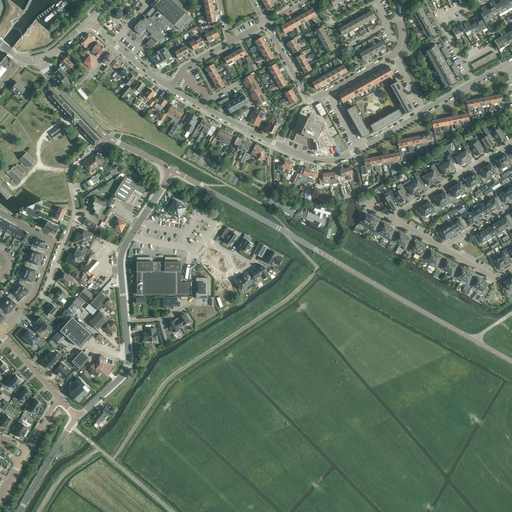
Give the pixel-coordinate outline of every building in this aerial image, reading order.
[(145,31),(151,37),(145,43),(151,48),(158,40),(159,41),(165,36),(164,35),(174,25),(180,30),(191,18),(184,12),(187,8),(179,1),(177,0),(156,0),(151,5),(153,7),(144,17),(133,28),(141,35),(145,31)] [(271,0),(264,4),(267,10),(274,6),(271,0)] [(508,10),(502,0),(499,0),(501,2),(498,4),(503,12),(508,10)] [(507,0),(505,0),(504,0),(502,0),(508,10),(511,7),(507,0)] [(65,1),(63,2),(45,18),(44,20),(46,22),(48,21),(67,5),(68,4),(65,1)] [(503,12),(498,4),(496,5),(493,1),(492,2),(499,15),(503,12)] [(494,17),(499,15),(492,2),(490,3),(492,7),(489,9),(494,17)] [(144,6),(141,3),(134,10),(136,13),(144,6)] [(494,17),(489,9),(487,10),(485,6),(483,7),(490,20),(494,17)] [(115,8),(114,9),(112,11),(112,16),(115,19),(120,19),(123,15),(126,18),(131,18),(134,15),(134,10),(130,7),(126,8),(123,11),(120,8),(115,8)] [(485,22),(490,20),(483,7),(481,8),(483,12),(480,14),(485,22)] [(415,17),(424,12),(421,8),(413,12),(415,17)] [(307,12),(311,19),(316,16),(312,9),(307,12)] [(366,13),(370,20),(375,17),(371,10),(366,13)] [(306,22),(311,19),(307,12),(302,15),(306,22)] [(418,21),(426,17),(424,12),(415,17),(418,21)] [(364,23),(370,20),(366,13),(361,16),(364,23)] [(300,25),(306,22),(302,15),(296,17),(300,25)] [(359,26),(364,23),(361,16),(355,19),(359,26)] [(295,27),(300,25),(296,17),(291,20),(295,27)] [(420,26),(429,21),(426,17),(418,21),(420,26)] [(486,28),(482,20),(479,21),(477,17),(475,18),(482,31),(486,28)] [(106,21),(115,27),(117,24),(109,18),(106,21)] [(477,33),(482,31),(475,18),(473,19),(475,23),(473,25),(477,33)] [(354,29),(359,26),(355,19),(350,23),(354,29)] [(290,30),(295,27),(291,20),(286,23),(290,30)] [(423,30),(431,25),(429,21),(420,26),(423,30)] [(468,38),(464,30),(461,25),(458,26),(456,22),(454,23),(461,36),(465,33),(468,38)] [(477,33),(473,25),(470,26),(468,22),(466,23),(473,35),(477,33)] [(285,33),(290,30),(286,23),(281,26),(285,33)] [(348,32),(354,29),(350,23),(344,26),(348,32)] [(456,38),(461,36),(454,23),(452,24),(453,26),(451,28),(456,38)] [(468,38),(473,35),(466,23),(464,24),(466,28),(464,30),(468,38)] [(425,34),(434,30),(431,25),(423,30),(425,34)] [(343,36),(348,32),(344,26),(339,29),(343,36)] [(198,28),(202,36),(205,34),(209,42),(214,39),(210,31),(205,34),(205,33),(201,27),(198,28)] [(318,37),(325,32),(322,27),(315,31),(318,37)] [(214,39),(219,36),(215,29),(210,31),(214,39)] [(192,39),(194,38),(190,30),(188,31),(183,34),(182,34),(183,36),(184,36),(184,35),(185,35),(185,34),(188,32),(188,33),(189,32),(189,33),(192,39)] [(428,39),(436,34),(434,30),(425,34),(428,39)] [(511,42),(511,37),(509,32),(506,34),(504,30),(502,31),(509,44),(511,42)] [(504,47),(509,44),(502,31),(499,32),(502,36),(499,38),(504,47)] [(321,42),(328,38),(325,32),(318,37),(321,42)] [(96,40),(92,37),(88,33),(80,43),(88,50),(96,40)] [(504,47),(499,38),(496,39),(494,35),(492,37),(499,49),(504,47)] [(199,47),(204,44),(200,37),(195,40),(199,47)] [(258,46),(265,42),(262,37),(255,40),(258,46)] [(324,47),(331,43),(328,38),(321,42),(324,47)] [(290,48),(298,44),(295,39),(287,43),(290,48)] [(194,50),(199,47),(195,40),(190,43),(194,50)] [(376,44),(380,51),(385,48),(382,41),(376,44)] [(261,51),(268,47),(265,42),(258,46),(261,51)] [(98,43),(91,51),(98,57),(105,49),(104,48),(98,43)] [(324,47),(327,53),(334,49),(331,43),(324,47)] [(293,53),(301,49),(298,44),(290,48),(293,53)] [(374,54),(380,51),(376,44),(370,47),(374,54)] [(427,56),(437,50),(435,46),(437,46),(436,44),(430,47),(431,49),(425,52),(427,56)] [(180,49),(184,56),(189,53),(185,46),(180,49)] [(172,58),(171,57),(172,57),(166,47),(149,56),(152,62),(155,61),(159,69),(174,61),(173,60),(175,59),(174,57),(172,58)] [(264,56),(271,52),(268,47),(261,51),(264,56)] [(369,57),(374,54),(370,47),(365,50),(369,57)] [(240,58),(246,55),(242,48),(236,51),(240,58)] [(178,59),(184,56),(180,49),(173,52),(177,59),(178,58),(178,59)] [(79,61),(78,63),(83,67),(89,72),(90,71),(97,62),(96,61),(98,57),(91,51),(89,50),(87,53),(80,60),(79,61)] [(363,61),(369,57),(365,50),(360,53),(363,61)] [(439,54),(438,51),(437,50),(427,56),(429,60),(439,54)] [(244,66),(240,58),(236,51),(230,55),(234,62),(237,60),(241,67),(244,66)] [(271,52),(264,56),(267,62),(274,58),(271,52)] [(107,53),(101,61),(106,65),(102,70),(105,72),(110,65),(114,60),(112,58),(113,57),(112,56),(112,55),(109,53),(109,54),(107,53)] [(299,63),(306,59),(303,54),(296,57),(299,63)] [(431,63),(441,57),(439,54),(429,60),(431,63)] [(224,58),(226,62),(224,63),(232,78),(235,76),(230,67),(229,67),(228,65),(234,62),(230,55),(224,58)] [(443,61),(443,60),(441,57),(431,63),(432,67),(443,61)] [(66,73),(69,69),(74,65),(66,58),(58,66),(60,67),(64,71),(66,73)] [(301,68),(309,64),(306,59),(299,63),(301,68)] [(115,78),(120,71),(118,69),(121,65),(115,60),(111,65),(117,70),(114,73),(115,74),(113,76),(115,78)] [(434,70),(445,64),(443,61),(432,67),(434,70)] [(209,73),(216,69),(213,64),(206,68),(209,73)] [(271,73),(278,69),(275,64),(268,68),(271,73)] [(304,73),(312,69),(309,64),(301,68),(304,73)] [(436,74),(447,68),(445,64),(434,70),(436,74)] [(338,68),(342,75),(347,72),(343,65),(338,68)] [(388,66),(384,68),(389,77),(393,74),(388,66)] [(66,86),(69,83),(67,80),(69,78),(65,74),(66,73),(64,71),(60,67),(55,73),(60,78),(59,79),(63,83),(66,86)] [(123,78),(125,79),(130,73),(124,68),(119,74),(118,76),(117,75),(115,78),(113,80),(115,82),(117,79),(118,77),(120,79),(123,78)] [(337,78),(342,75),(338,68),(333,71),(337,78)] [(381,69),(380,70),(385,79),(389,77),(384,68),(381,70),(381,69)] [(438,77),(449,71),(447,68),(436,74),(438,77)] [(212,79),(219,74),(216,69),(209,73),(212,79)] [(274,78),(281,74),(278,69),(271,73),(274,78)] [(378,71),(376,73),(381,82),(385,79),(380,70),(378,71)] [(331,81),(337,78),(333,71),(328,74),(331,81)] [(440,81),(451,75),(449,71),(438,77),(440,81)] [(373,74),(371,75),(377,84),(381,82),(376,73),(373,74)] [(129,86),(135,78),(134,77),(134,76),(132,74),(131,75),(130,74),(125,81),(124,80),(121,84),(124,86),(126,83),(129,86)] [(214,84),(222,80),(219,74),(212,79),(214,84)] [(245,87),(256,81),(252,74),(242,80),(244,82),(243,83),(245,87)] [(277,84),(284,80),(281,74),(274,78),(277,84)] [(326,84),(331,81),(328,74),(322,77),(326,84)] [(225,80),(230,77),(229,75),(222,79),(222,80),(214,84),(217,89),(225,85),(222,81),(224,79),(225,80)] [(370,76),(367,78),(372,86),(377,84),(371,75),(370,76)] [(442,85),(453,79),(451,75),(440,81),(442,85)] [(321,87),(326,84),(322,77),(317,79),(321,87)] [(365,79),(363,80),(368,89),(372,86),(367,78),(365,79)] [(316,90),(321,87),(317,79),(312,82),(316,90)] [(453,79),(442,85),(444,88),(451,84),(452,86),(457,83),(456,82),(456,81),(455,82),(453,79)] [(277,84),(280,89),(287,85),(284,80),(277,84)] [(362,81),(359,82),(364,91),(368,89),(363,80),(361,81),(362,81)] [(17,82),(15,81),(13,84),(14,86),(11,89),(15,93),(21,85),(17,82)] [(138,93),(139,92),(145,85),(140,81),(132,90),(130,89),(128,92),(130,94),(131,94),(132,95),(136,91),(138,93)] [(250,93),(259,87),(256,81),(245,87),(248,91),(250,93)] [(390,85),(396,95),(403,91),(397,81),(390,85)] [(356,84),(355,84),(360,93),(364,91),(359,82),(356,84)] [(353,86),(351,87),(356,96),(360,93),(355,84),(353,85),(353,86)] [(21,85),(15,93),(19,96),(23,92),(24,94),(27,90),(25,89),(21,85)] [(123,98),(130,88),(128,86),(121,96),(123,98)] [(253,100),(263,94),(259,87),(250,93),(251,95),(250,96),(253,100)] [(348,88),(346,89),(351,98),(356,96),(351,87),(348,89),(348,88)] [(149,98),(150,99),(155,93),(150,89),(146,94),(144,92),(142,96),(145,99),(146,98),(148,99),(149,98)] [(288,98),(295,94),(292,89),(285,93),(288,98)] [(345,90),(342,92),(347,101),(351,98),(346,89),(345,90)] [(396,95),(401,104),(408,100),(403,91),(396,95)] [(50,93),(47,95),(46,94),(45,95),(46,96),(47,95),(49,97),(49,96),(57,105),(57,106),(61,110),(69,119),(75,124),(83,133),(87,138),(95,146),(100,141),(90,131),(79,119),(80,119),(75,114),(74,114),(54,92),(51,95),(50,93)] [(342,92),(338,94),(343,103),(347,101),(342,92)] [(230,113),(248,103),(244,94),(230,102),(228,97),(218,103),(221,108),(226,105),(227,108),(225,109),(226,111),(229,110),(230,113)] [(263,94),(253,100),(255,104),(256,104),(257,106),(267,101),(263,94)] [(295,94),(288,98),(291,104),(298,100),(295,94)] [(163,107),(167,102),(162,98),(158,103),(158,104),(155,102),(152,107),(155,109),(157,106),(158,107),(159,105),(162,108),(163,107)] [(408,100),(401,104),(406,114),(413,110),(408,100)] [(326,113),(320,103),(315,106),(321,116),(326,113)] [(173,117),(178,109),(175,107),(172,105),(168,112),(172,114),(171,116),(173,117)] [(354,106),(347,110),(352,119),(359,115),(354,106)] [(252,114),(252,115),(261,120),(261,119),(260,119),(262,116),(263,117),(265,113),(256,108),(255,110),(254,112),(253,112),(252,114)] [(173,117),(172,119),(178,122),(180,119),(183,113),(178,109),(173,117)] [(399,109),(389,115),(393,121),(402,116),(399,109)] [(185,130),(191,133),(197,121),(195,120),(197,118),(190,114),(185,122),(188,123),(185,130)] [(250,120),(249,122),(258,126),(260,122),(259,122),(260,119),(261,120),(252,115),(251,116),(250,117),(251,118),(250,120)] [(359,115),(352,119),(358,129),(364,125),(359,115)] [(380,120),(383,127),(393,121),(389,115),(380,120)] [(279,127),(283,118),(279,116),(275,125),(272,124),(269,130),(274,133),(277,126),(279,127)] [(324,125),(308,118),(301,133),(297,131),(293,141),(312,149),(313,149),(314,149),(315,149),(316,149),(317,149),(328,147),(321,135),(324,125)] [(203,127),(207,121),(203,119),(199,125),(197,128),(200,130),(200,129),(202,130),(203,127)] [(370,125),(374,132),(383,127),(380,120),(370,125)] [(202,130),(202,131),(207,134),(209,131),(213,124),(212,124),(208,121),(207,121),(203,127),(202,130)] [(54,139),(66,130),(61,124),(50,133),(54,139)] [(176,124),(169,134),(172,136),(179,126),(176,124)] [(213,133),(217,127),(213,124),(209,131),(207,134),(210,136),(208,140),(210,142),(213,137),(211,136),(213,133)] [(364,125),(358,129),(363,138),(370,134),(364,125)] [(487,136),(481,139),(487,149),(493,145),(491,140),(493,139),(490,133),(485,125),(482,127),(487,135),(487,136)] [(502,134),(505,132),(501,125),(497,127),(498,129),(492,133),(498,142),(504,138),(502,134)] [(223,139),(227,133),(224,131),(221,129),(216,137),(220,139),(219,140),(222,141),(223,139)] [(225,149),(228,150),(228,151),(232,142),(230,141),(233,136),(227,133),(223,139),(229,143),(228,145),(225,149)] [(426,135),(427,142),(431,142),(432,146),(434,146),(433,141),(432,134),(426,135)] [(237,149),(242,140),(237,137),(234,145),(233,147),(237,149)] [(409,153),(412,153),(410,146),(409,138),(403,139),(405,147),(408,146),(409,153)] [(242,151),(246,142),(246,141),(246,142),(242,140),(237,149),(242,151)] [(476,156),(482,152),(480,148),(483,146),(478,140),(476,141),(476,142),(470,146),(476,156)] [(247,155),(249,152),(248,151),(251,144),(246,142),(242,151),(246,153),(245,155),(244,154),(240,162),(243,163),(247,155)] [(256,146),(255,145),(251,154),(256,156),(260,148),(259,147),(257,146),(256,146)] [(460,153),(466,162),(467,161),(468,162),(469,161),(470,161),(470,159),(471,159),(468,154),(471,152),(466,145),(464,147),(465,149),(460,153)] [(264,150),(260,148),(256,156),(257,157),(258,166),(261,165),(260,159),(265,159),(264,150)] [(103,158),(104,157),(99,151),(96,155),(99,158),(98,159),(103,165),(102,163),(103,162),(106,164),(107,162),(105,161),(104,161),(105,160),(103,158)] [(35,161),(26,153),(20,159),(29,168),(35,161)] [(398,153),(393,154),(394,162),(398,161),(399,168),(401,167),(400,160),(398,153)] [(465,163),(466,162),(460,153),(454,156),(452,153),(450,154),(453,160),(454,161),(456,159),(460,166),(461,165),(463,165),(464,165),(464,164),(465,163)] [(103,165),(98,159),(94,154),(88,159),(97,170),(103,165)] [(450,161),(453,160),(450,154),(447,156),(449,159),(444,163),(450,172),(451,171),(452,172),(453,171),(454,171),(454,169),(455,169),(450,161)] [(511,158),(509,159),(506,154),(505,155),(504,155),(502,156),(501,157),(506,166),(511,163),(511,164),(511,158)] [(377,165),(377,164),(375,157),(370,158),(371,167),(372,167),(375,166),(376,172),(378,172),(377,165)] [(501,169),(506,166),(501,157),(500,158),(499,158),(497,159),(496,160),(496,161),(499,165),(496,167),(500,174),(503,172),(501,169)] [(365,166),(361,167),(362,174),(368,173),(367,170),(372,169),(372,167),(371,167),(370,158),(364,159),(365,166)] [(92,174),(97,170),(88,159),(83,163),(92,174)] [(121,161),(120,163),(121,164),(128,168),(130,163),(123,159),(122,162),(121,161)] [(283,175),(288,161),(283,159),(281,163),(280,163),(277,170),(281,172),(280,174),(283,175)] [(289,161),(283,175),(284,175),(287,176),(288,174),(291,175),(293,171),(291,170),(294,163),(293,162),(291,161),(291,162),(289,161)] [(448,173),(450,172),(444,163),(438,166),(436,163),(434,165),(437,169),(439,168),(444,176),(445,175),(446,175),(447,175),(448,174),(448,173)] [(500,174),(496,167),(493,169),(490,164),(489,164),(487,165),(486,166),(485,167),(491,176),(496,173),(497,175),(500,174)] [(7,174),(18,183),(25,176),(23,174),(24,172),(17,165),(15,167),(14,166),(7,174)] [(438,171),(437,169),(434,165),(431,166),(432,167),(430,169),(431,171),(428,173),(433,182),(435,181),(436,182),(437,181),(438,181),(438,179),(439,179),(435,173),(438,171)] [(119,167),(110,170),(112,176),(121,173),(119,167)] [(299,174),(295,184),(299,185),(301,179),(306,181),(307,177),(310,169),(305,167),(305,168),(302,167),(299,174)] [(345,169),(347,175),(350,181),(352,181),(350,175),(353,173),(351,167),(345,169)] [(486,179),(491,176),(485,167),(483,167),(481,168),(481,170),(480,170),(483,175),(481,177),(485,183),(488,181),(486,179)] [(313,179),(315,171),(310,169),(307,177),(306,181),(305,183),(307,184),(309,177),(313,179)] [(342,177),(345,176),(347,182),(350,181),(347,175),(345,169),(339,171),(342,177)] [(433,182),(428,173),(422,176),(420,172),(417,174),(422,181),(424,179),(428,186),(429,185),(430,185),(431,185),(432,184),(432,183),(433,182)] [(323,176),(319,177),(320,185),(330,183),(330,182),(328,173),(322,174),(323,176)] [(485,183),(481,177),(478,178),(475,173),(474,174),(473,174),(471,175),(471,176),(470,176),(475,185),(480,182),(482,185),(485,183)] [(419,183),(422,181),(417,174),(415,175),(417,179),(411,183),(417,192),(418,192),(419,192),(421,192),(421,191),(422,190),(423,189),(419,183)] [(87,181),(90,186),(100,180),(97,175),(87,181)] [(143,194),(146,188),(126,175),(114,194),(126,202),(135,189),(143,194)] [(471,188),(475,185),(470,176),(469,177),(468,177),(466,178),(466,179),(465,180),(468,184),(465,186),(469,192),(472,191),(471,188)] [(404,183),(402,185),(406,192),(409,190),(412,196),(413,195),(414,195),(415,195),(416,194),(416,193),(417,192),(411,183),(410,180),(404,183)] [(8,191),(1,183),(0,184),(0,190),(3,188),(7,193),(4,195),(7,199),(12,195),(8,190),(8,191)] [(469,192),(465,186),(463,188),(460,183),(459,183),(458,183),(456,184),(456,185),(455,186),(460,194),(465,192),(467,194),(469,192)] [(403,194),(406,192),(402,185),(399,186),(401,189),(394,193),(400,203),(407,199),(403,194)] [(455,197),(460,194),(455,186),(454,186),(453,186),(451,187),(451,189),(450,189),(453,194),(450,195),(454,202),(457,200),(455,197)] [(386,197),(382,199),(388,210),(395,206),(391,201),(392,199),(394,197),(390,190),(384,194),(384,195),(386,197)] [(454,202),(450,195),(448,197),(445,192),(444,193),(443,192),(441,194),(440,195),(445,204),(450,201),(451,204),(454,202)] [(508,201),(510,200),(505,192),(497,196),(503,206),(508,202),(508,201)] [(440,207),(445,204),(440,195),(439,196),(437,196),(436,197),(435,198),(434,199),(437,203),(435,205),(439,211),(442,210),(440,207)] [(103,220),(105,216),(106,215),(102,213),(107,205),(94,196),(90,202),(95,205),(93,208),(96,210),(93,215),(103,220)] [(497,209),(503,206),(497,196),(489,201),(494,209),(496,208),(497,209)] [(494,209),(489,201),(488,199),(483,202),(484,204),(490,214),(492,212),(491,211),(494,209)] [(175,200),(168,210),(178,218),(186,207),(175,200)] [(439,211),(435,205),(432,207),(429,202),(427,202),(425,203),(425,204),(424,205),(430,213),(434,210),(436,213),(439,211)] [(336,208),(310,203),(307,216),(332,223),(336,208)] [(488,215),(490,214),(484,204),(480,207),(479,207),(484,215),(487,214),(488,215)] [(425,216),(430,213),(424,205),(423,205),(422,205),(420,206),(420,208),(419,208),(422,213),(419,215),(423,221),(426,219),(425,216)] [(479,207),(480,207),(478,205),(473,208),(474,210),(480,220),(482,218),(482,217),(484,215),(479,207)] [(27,207),(26,209),(28,210),(28,212),(33,215),(34,215),(34,214),(35,214),(36,214),(37,213),(27,207)] [(53,209),(52,211),(57,213),(63,215),(66,210),(59,207),(57,211),(53,209)] [(478,221),(480,220),(474,210),(470,213),(475,221),(477,220),(478,221)] [(52,211),(51,213),(56,215),(54,218),(61,221),(63,215),(57,213),(52,211)] [(371,216),(368,215),(365,213),(359,225),(363,227),(363,226),(367,228),(374,216),(371,215),(371,216)] [(473,223),(475,221),(470,213),(462,218),(468,227),(473,224),(473,223)] [(506,228),(511,224),(511,220),(508,214),(502,218),(503,219),(501,220),(506,228)] [(307,216),(304,227),(323,237),(326,228),(330,229),(332,223),(307,216)] [(375,233),(379,226),(376,225),(379,221),(376,219),(377,218),(374,216),(367,228),(375,233)] [(116,226),(115,229),(121,232),(127,223),(117,217),(113,224),(116,226)] [(462,231),(468,227),(462,218),(454,223),(459,231),(461,230),(462,231)] [(95,224),(86,219),(83,224),(92,229),(95,224)] [(501,231),(506,228),(501,220),(498,222),(498,221),(495,222),(501,231)] [(10,223),(6,221),(1,229),(6,231),(10,223)] [(43,227),(41,231),(48,235),(50,231),(55,234),(57,231),(59,227),(48,221),(44,228),(43,227)] [(502,233),(501,231),(495,222),(493,224),(494,225),(491,226),(496,234),(497,236),(502,233)] [(10,223),(6,231),(5,233),(10,236),(11,234),(15,226),(10,223)] [(457,233),(459,231),(454,223),(449,226),(455,235),(457,234),(457,233)] [(383,237),(390,226),(387,224),(386,225),(384,224),(381,228),(379,226),(375,233),(383,237)] [(455,235),(449,226),(448,224),(443,227),(444,229),(449,237),(452,235),(453,236),(455,235)] [(15,226),(11,234),(15,236),(20,228),(15,226)] [(392,228),(392,227),(390,226),(383,237),(390,242),(394,235),(392,234),(394,230),(392,228)] [(491,237),(496,234),(491,226),(488,228),(488,227),(486,228),(491,237)] [(226,240),(225,241),(231,246),(233,242),(234,243),(235,241),(235,240),(237,241),(239,237),(238,236),(232,232),(232,231),(227,227),(220,236),(226,240)] [(20,228),(15,236),(14,239),(19,241),(20,240),(25,231),(20,228)] [(323,237),(328,238),(329,239),(332,229),(330,229),(326,228),(323,237)] [(487,240),(491,237),(486,228),(484,230),(484,231),(482,232),(487,240)] [(447,238),(449,237),(444,229),(437,234),(442,243),(448,239),(447,238)] [(82,235),(78,233),(74,242),(81,245),(82,243),(88,241),(88,240),(91,241),(94,234),(84,230),(82,235)] [(20,240),(19,241),(24,244),(25,242),(30,233),(25,231),(20,240)] [(400,244),(405,235),(403,233),(402,234),(399,232),(397,237),(394,235),(390,242),(393,243),(395,241),(400,244)] [(479,245),(487,240),(482,232),(479,234),(479,233),(473,236),(479,245)] [(253,244),(247,240),(249,237),(245,235),(241,242),(244,244),(241,249),(241,248),(241,249),(247,253),(247,252),(249,250),(250,251),(252,247),(251,246),(253,244)] [(406,251),(410,244),(407,243),(410,238),(407,237),(408,236),(405,235),(400,244),(404,247),(403,249),(406,251)] [(45,242),(35,238),(33,244),(32,243),(31,247),(37,249),(38,246),(43,248),(45,242)] [(415,253),(421,243),(418,242),(418,243),(415,241),(412,246),(410,244),(406,251),(409,252),(410,250),(415,253)] [(262,257),(267,247),(260,243),(254,253),(262,257)] [(423,252),(425,247),(423,246),(423,245),(421,243),(415,253),(420,256),(419,258),(422,260),(425,253),(423,252)] [(31,250),(30,255),(29,255),(39,259),(41,253),(36,252),(37,249),(31,247),(30,250),(31,250)] [(76,250),(74,255),(70,253),(66,262),(73,265),(74,263),(80,260),(83,261),(85,254),(76,250)] [(279,255),(271,250),(265,261),(273,265),(274,262),(277,264),(281,257),(278,255),(279,255)] [(430,264),(436,252),(434,251),(433,252),(431,250),(428,255),(425,253),(422,260),(425,262),(426,263),(428,264),(429,264),(430,264)] [(506,258),(509,256),(505,250),(502,252),(504,254),(499,257),(504,266),(505,265),(506,266),(508,265),(509,263),(506,258)] [(217,252),(208,257),(211,262),(220,257),(217,252)] [(438,255),(439,254),(436,252),(430,264),(430,265),(431,266),(433,267),(434,267),(437,269),(441,262),(438,261),(441,256),(438,255)] [(39,259),(29,255),(27,261),(26,260),(25,264),(31,266),(32,263),(37,265),(39,259)] [(220,257),(211,262),(214,267),(223,262),(220,257)] [(504,266),(499,257),(494,260),(492,258),(490,260),(494,266),(496,264),(499,269),(500,269),(501,269),(503,268),(504,266)] [(446,271),(452,261),(449,260),(449,261),(446,259),(444,264),(441,262),(437,269),(440,270),(441,268),(446,271)] [(181,280),(181,261),(137,261),(137,294),(188,294),(189,294),(189,282),(181,282),(181,280)] [(453,278),(457,271),(454,270),(456,265),(454,264),(455,263),(452,261),(446,271),(451,274),(450,276),(453,278)] [(223,262),(214,267),(217,272),(226,267),(223,262)] [(24,267),(23,272),(33,276),(35,270),(30,269),(31,266),(25,264),(24,267)] [(269,275),(263,266),(251,273),(256,281),(260,279),(261,280),(269,275)] [(226,267),(217,272),(221,277),(229,272),(226,267)] [(461,282),(462,280),(467,270),(465,269),(464,270),(462,268),(459,273),(457,271),(453,278),(461,282)] [(468,287),(472,280),(470,279),(472,274),(470,273),(470,272),(467,270),(462,280),(467,283),(466,285),(468,287)] [(23,272),(21,278),(21,277),(19,281),(25,283),(26,280),(32,282),(33,276),(23,272)] [(60,279),(68,286),(73,280),(65,273),(60,279)] [(257,286),(253,280),(251,281),(248,276),(248,275),(247,276),(237,282),(237,283),(241,289),(241,290),(242,290),(251,284),(253,288),(257,286)] [(476,291),(483,279),(480,278),(480,279),(477,277),(475,282),(472,280),(468,287),(476,291)] [(196,298),(208,298),(208,278),(196,278),(196,298)] [(506,286),(503,288),(507,295),(511,291),(511,285),(508,278),(505,280),(506,281),(503,282),(506,286)] [(485,282),(486,281),(483,279),(476,291),(484,296),(488,289),(485,288),(488,283),(485,282)] [(19,283),(16,287),(24,295),(28,291),(24,287),(25,283),(19,281),(19,283)] [(234,286),(229,289),(235,297),(239,295),(234,286)] [(12,291),(9,294),(14,298),(16,296),(20,299),(24,295),(16,287),(12,291)] [(58,291),(54,296),(60,301),(66,294),(60,288),(58,290),(58,291)] [(87,300),(92,295),(92,294),(85,288),(80,294),(87,300)] [(229,289),(225,292),(230,300),(234,297),(229,289)] [(99,310),(106,303),(103,300),(106,297),(100,291),(90,303),(99,310)] [(225,292),(220,295),(225,303),(230,300),(225,292)] [(7,296),(3,301),(12,308),(16,304),(12,300),(14,298),(9,294),(7,296)] [(220,295),(215,298),(220,306),(225,303),(220,295)] [(75,312),(83,303),(77,298),(69,307),(67,310),(72,315),(75,312)] [(177,298),(163,298),(163,309),(173,309),(173,308),(177,307),(177,298)] [(106,303),(99,310),(103,314),(106,310),(110,313),(115,308),(115,304),(109,299),(106,303)] [(3,301),(0,304),(0,309),(2,311),(4,309),(8,313),(12,308),(3,301)] [(51,317),(57,310),(58,309),(51,304),(45,312),(51,317)] [(67,322),(72,316),(65,310),(60,316),(67,322)] [(98,330),(108,318),(100,312),(90,323),(98,330)] [(174,320),(168,324),(173,332),(175,332),(176,332),(177,331),(178,331),(178,330),(179,329),(179,328),(183,325),(190,321),(185,313),(178,317),(179,318),(174,321),(174,320)] [(41,335),(45,331),(44,330),(50,325),(41,317),(35,323),(38,325),(36,326),(34,329),(41,335)] [(60,331),(79,348),(90,334),(72,318),(60,331)] [(108,323),(104,328),(111,335),(112,334),(114,334),(115,333),(115,332),(116,330),(115,329),(115,327),(114,326),(115,325),(112,322),(110,324),(108,323)] [(157,323),(163,342),(167,341),(161,323),(157,323)] [(144,342),(157,341),(156,328),(149,329),(150,332),(144,333),(144,342)] [(37,338),(28,330),(22,337),(33,346),(38,340),(44,345),(46,342),(39,336),(37,338)] [(84,353),(82,351),(71,362),(80,369),(90,358),(87,356),(88,355),(85,352),(84,353)] [(47,356),(43,360),(44,361),(43,363),(50,369),(60,358),(62,355),(59,352),(56,355),(53,352),(48,357),(47,356)] [(88,369),(92,372),(96,376),(98,375),(99,376),(101,373),(100,372),(101,371),(99,369),(103,365),(103,356),(96,357),(96,363),(95,365),(93,363),(88,369)] [(62,363),(55,372),(58,374),(57,375),(58,375),(60,376),(60,377),(60,376),(61,377),(63,379),(64,378),(69,372),(70,371),(68,369),(62,363)] [(8,379),(2,386),(4,389),(6,386),(11,391),(16,386),(17,387),(20,384),(18,383),(21,380),(16,375),(10,381),(8,379)] [(71,387),(69,390),(72,393),(71,393),(79,401),(88,392),(90,390),(85,385),(80,379),(71,387)] [(18,393),(14,398),(16,400),(18,398),(24,402),(25,400),(26,400),(30,394),(32,392),(25,387),(20,394),(18,393)] [(36,399),(28,410),(35,414),(36,412),(37,412),(41,406),(42,404),(36,399)] [(107,414),(111,417),(114,412),(106,407),(102,411),(100,409),(97,413),(98,414),(97,415),(96,414),(93,417),(97,421),(96,423),(99,425),(105,419),(104,418),(107,415),(106,415),(107,414)] [(0,424),(0,425),(0,426),(3,428),(3,427),(5,428),(7,425),(10,422),(9,422),(12,418),(6,414),(8,412),(5,410),(4,411),(1,416),(4,417),(0,422),(0,424)] [(20,419),(14,428),(17,430),(15,434),(21,438),(23,436),(24,436),(28,430),(26,429),(28,427),(21,423),(23,421),(20,419)] [(0,457),(0,466),(3,468),(6,469),(9,463),(0,457)]
